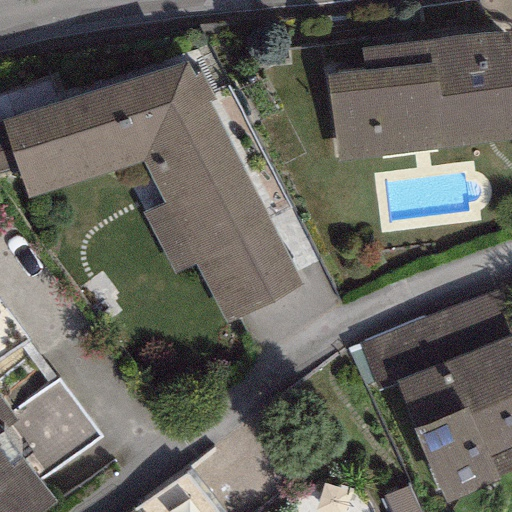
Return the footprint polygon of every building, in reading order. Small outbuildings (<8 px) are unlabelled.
[(511,65),(507,29),(359,48),(362,70),(325,75),(336,162),(511,139),(511,65)] [(184,60),(1,122),(16,167),(27,199),(141,164),(162,203),(141,212),(170,277),(194,264),(225,326),(299,286),(206,102),(212,99),(198,72),(192,75),(184,60)] [(0,172),(16,167),(1,122),(0,122),(0,172)] [(511,330),(494,287),(357,345),(378,394),(395,387),(445,504),(499,482),(496,475),(511,467),(511,330)] [(0,306),(0,359),(27,342),(0,306)] [(57,378),(9,413),(15,422),(2,432),(37,480),(99,435),(57,378)] [(0,401),(0,511),(43,511),(55,503),(37,480),(2,432),(15,422),(9,413),(0,401)] [(420,511),(409,484),(381,496),(388,511),(420,511)]
